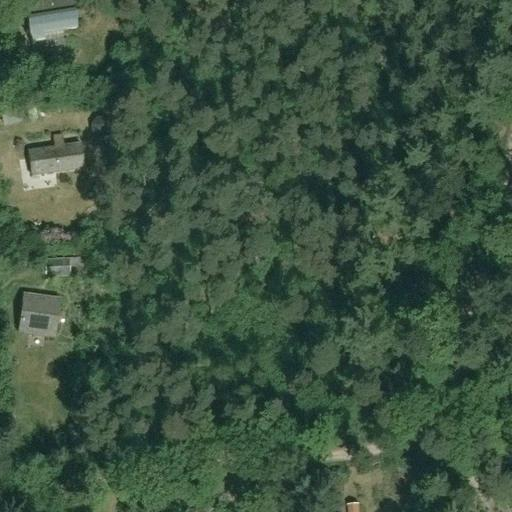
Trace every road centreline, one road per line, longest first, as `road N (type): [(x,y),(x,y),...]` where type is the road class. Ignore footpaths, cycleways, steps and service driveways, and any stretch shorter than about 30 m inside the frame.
road 1 (track): [(0,504),(225,457),(351,457),(451,434)]
road 2 (track): [(511,136),(471,341),(462,432)]
